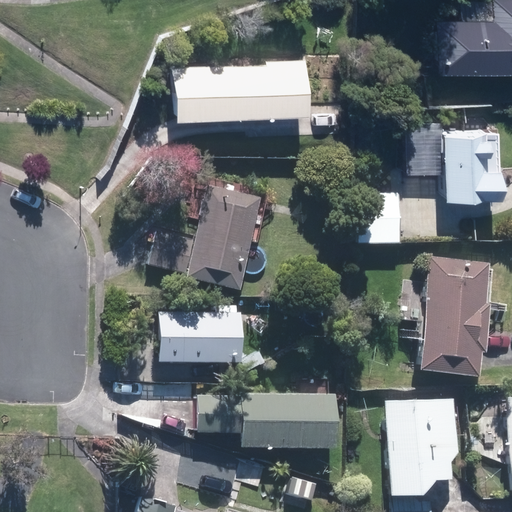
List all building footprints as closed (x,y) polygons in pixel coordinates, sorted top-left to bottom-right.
[(437,12),(437,60),(511,58),(511,0),(495,0),(496,11),(437,12)] [(169,55),(170,106),(300,103),(298,52),(169,55)] [(486,122),(418,123),(418,165),(438,165),(438,189),(497,189),(497,161),(487,161),(486,122)] [(255,192),(202,181),(191,237),(152,230),(145,261),(238,280),(255,192)] [(396,238),(396,187),(356,186),(356,237),(396,238)] [(481,258),(423,253),(415,363),(473,367),(481,258)] [(240,311),(155,309),(154,356),(239,358),(240,311)] [(330,388),(194,387),(194,426),(240,427),(240,445),(329,446),(330,388)] [(448,395),(383,398),(387,490),(452,488),(448,395)] [(207,511),(140,490),(133,511),(207,511)]
